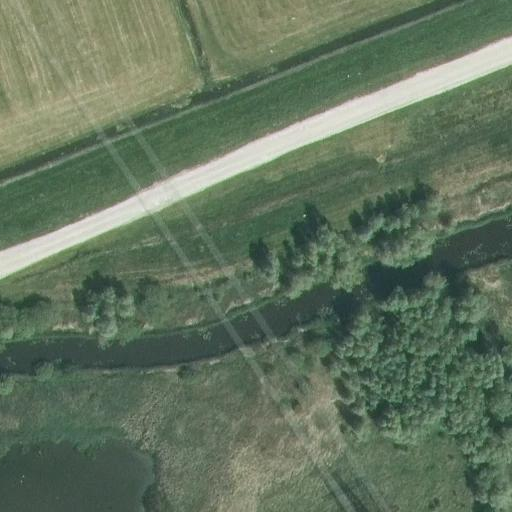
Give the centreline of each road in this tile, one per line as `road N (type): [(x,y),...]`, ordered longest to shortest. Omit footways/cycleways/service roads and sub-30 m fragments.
road 1 (track): [(264,152),(0,264)]
road 2 (track): [(264,152),(511,51)]
